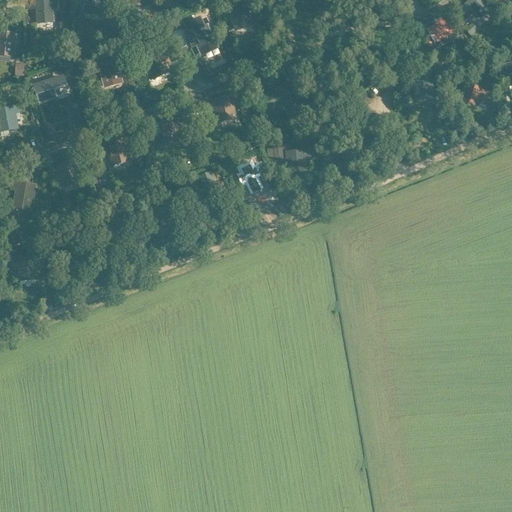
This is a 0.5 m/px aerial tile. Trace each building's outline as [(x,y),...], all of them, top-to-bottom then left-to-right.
[(81,0),(86,1),(85,12),(102,14),(103,3),(103,0),(81,0)] [(471,8),(480,18),(491,8),(483,0),(470,0),(463,7),(468,11),(471,8)] [(51,8),(56,8),(56,2),(37,3),(37,9),(38,22),(52,21),(51,8)] [(230,10),(236,29),(251,25),(247,12),(252,11),(250,5),(230,10)] [(167,12),(168,18),(177,16),(175,6),(171,6),(170,7),(169,7),(169,8),(168,8),(168,9),(167,10),(167,11),(167,12)] [(435,27),(429,30),(436,43),(434,44),(436,48),(450,40),(448,36),(453,33),(444,16),(433,23),(435,27)] [(178,29),(179,32),(187,28),(186,25),(191,23),(189,19),(184,21),(183,18),(172,23),(175,31),(178,29)] [(67,21),(59,22),(61,31),(69,29),(67,21)] [(191,34),(187,36),(188,38),(190,42),(194,40),(200,52),(216,45),(211,36),(207,26),(203,28),(200,22),(188,28),(191,34)] [(472,23),(465,29),(471,35),(478,29),(472,23)] [(0,54),(13,56),(15,35),(0,33),(0,54)] [(131,41),(135,50),(145,46),(142,39),(141,39),(139,37),(131,41)] [(461,39),(454,42),(461,54),(467,51),(461,39)] [(165,64),(168,63),(165,58),(162,59),(159,53),(141,62),(144,68),(148,66),(154,78),(168,71),(165,64)] [(96,74),(101,73),(105,86),(121,82),(119,72),(116,62),(95,68),(96,74)] [(23,76),(24,65),(14,64),(13,75),(23,76)] [(511,64),(506,65),(507,71),(501,72),(503,81),(508,81),(509,86),(511,85),(511,64)] [(415,85),(417,100),(434,97),(431,77),(409,80),(410,86),(415,85)] [(56,98),(54,91),(65,87),(62,78),(35,87),(40,103),(56,98)] [(464,102),(474,105),(476,100),(482,102),(482,103),(484,103),(487,104),(490,94),(479,90),(480,88),(470,85),(464,102)] [(262,98),(266,107),(270,117),(276,114),(274,110),(287,104),(280,90),(262,98)] [(216,107),(218,121),(235,119),(233,108),(231,98),(210,102),(211,108),(216,107)] [(75,103),(70,104),(74,116),(79,114),(75,103)] [(18,106),(0,109),(0,129),(0,131),(1,135),(8,134),(7,130),(17,128),(16,120),(20,120),(19,113),(18,109),(18,106)] [(250,122),(247,107),(240,108),(243,123),(250,122)] [(188,108),(187,119),(205,120),(206,109),(188,108)] [(161,128),(162,132),(163,142),(179,141),(179,130),(178,120),(156,122),(157,128),(161,128)] [(110,160),(111,164),(112,163),(112,165),(129,160),(127,153),(131,152),(130,145),(125,146),(124,140),(103,146),(105,155),(110,154),(111,160),(110,160)] [(189,141),(190,149),(195,148),(197,160),(204,159),(203,154),(202,154),(201,147),(200,147),(199,140),(189,141)] [(284,162),(282,147),(273,148),(275,163),(284,162)] [(304,157),(309,157),(309,153),(309,151),(287,153),(288,164),(290,174),(306,172),(304,157)] [(241,174),(238,176),(243,186),(248,183),(251,189),(250,189),(251,190),(252,190),(253,193),(262,189),(257,179),(267,174),(262,165),(255,168),(252,161),(238,169),(241,174)] [(54,168),(56,174),(60,172),(62,176),(64,186),(80,181),(78,171),(75,162),(54,168)] [(103,173),(97,175),(100,182),(105,181),(103,173)] [(17,190),(16,194),(14,206),(31,209),(32,202),(33,196),(35,186),(13,183),(12,189),(17,190)] [(194,195),(195,197),(196,201),(199,200),(201,206),(218,199),(214,190),(213,187),(194,195)] [(150,218),(153,224),(157,233),(172,226),(168,217),(165,211),(150,218)] [(101,226),(102,228),(103,232),(105,231),(108,237),(125,231),(121,222),(120,219),(101,226)] [(78,239),(61,246),(65,256),(70,254),(73,260),(72,260),(73,262),(74,265),(84,261),(80,250),(84,248),(82,245),(80,245),(78,239)] [(19,265),(20,279),(37,279),(36,258),(14,259),(14,265),(19,265)]
